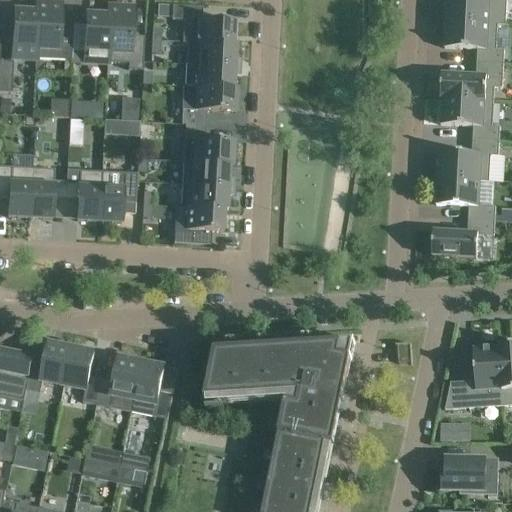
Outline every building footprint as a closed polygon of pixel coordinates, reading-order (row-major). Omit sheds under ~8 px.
[(446,24),(488,26),(498,26),(506,27),(507,0),(447,0),(446,24)] [(15,13),(12,59),(35,60),(38,4),(37,4),(36,14),(15,13)] [(60,6),(38,4),(35,60),(71,62),(71,53),(72,30),(59,29),(60,6)] [(187,45),(236,47),(236,46),(233,46),(234,23),(201,21),(202,9),(172,7),(171,21),(183,22),(182,45),(187,45)] [(84,63),(107,64),(110,8),(109,8),(108,18),(87,17),(84,63)] [(130,56),(132,9),(110,8),(107,64),(108,64),(108,55),(130,56)] [(505,52),(496,51),(498,26),(488,26),(446,24),(444,50),(477,52),(477,65),(504,67),(505,52)] [(151,42),(160,43),(161,30),(152,29),(151,42)] [(159,55),(160,43),(151,42),(150,55),(159,55)] [(186,66),(238,69),(238,61),(235,61),(236,47),(187,45),(186,66)] [(79,66),(80,53),(71,53),(71,62),(71,66),(79,66)] [(130,56),(129,70),(142,71),(143,57),(130,56)] [(0,94),(11,95),(13,63),(0,62),(0,94)] [(477,65),(476,79),(442,77),(440,101),(494,103),(495,90),(503,90),(503,79),(504,67),(477,65)] [(185,88),(234,91),(234,77),(237,78),(238,69),(186,66),(185,88)] [(152,74),(143,74),(143,87),(152,88),(152,74)] [(236,102),(237,91),(234,91),(185,88),(183,88),(182,112),(197,113),(196,127),(205,127),(206,113),(236,115),(236,102)] [(1,100),(0,107),(0,114),(10,115),(10,101),(1,100)] [(122,100),(120,123),(138,123),(139,101),(122,100)] [(442,101),(440,127),(473,129),(473,142),(500,144),(501,129),(496,129),(493,129),(494,103),(440,101),(442,101)] [(74,103),(73,117),(86,118),(87,104),(74,103)] [(72,120),(71,145),(85,146),(85,121),(72,120)] [(125,123),(124,138),(139,138),(140,124),(125,123)] [(233,156),(234,143),(204,142),(205,127),(196,127),(195,141),(184,141),(183,164),(230,167),(233,167),(233,156)] [(472,155),(439,154),(438,180),(489,183),(490,158),(499,159),(500,144),(473,142),(472,155)] [(147,163),(138,163),(138,176),(147,176),(147,163)] [(183,164),(182,186),(231,189),(232,181),(229,181),(230,167),(183,164)] [(32,170),(0,168),(0,198),(8,199),(7,219),(30,220),(31,200),(32,170)] [(65,202),(66,184),(54,183),(54,172),(32,170),(31,200),(30,220),(52,222),(53,202),(65,202)] [(99,224),(101,174),(67,172),(66,184),(65,202),(78,203),(77,223),(99,224)] [(137,176),(101,174),(99,224),(121,225),(122,205),(136,206),(137,176)] [(468,222),(496,224),(496,218),(497,209),(492,208),(493,184),(489,183),(438,180),(436,207),(469,209),(468,222)] [(182,186),(181,208),(227,211),(228,197),(231,197),(231,189),(182,186)] [(143,194),(143,207),(152,207),(152,195),(143,194)] [(143,207),(142,220),(151,220),(152,208),(152,207),(143,207)] [(211,234),(223,234),(224,212),(227,212),(227,211),(181,208),(175,208),(173,245),(210,247),(211,234)] [(496,218),(496,224),(511,224),(511,212),(502,212),(501,218),(496,218)] [(433,234),(432,258),(473,261),(478,261),(478,260),(493,261),(494,239),(495,239),(496,224),(468,222),(468,236),(433,234)] [(343,403),(355,344),(215,353),(205,402),(207,402),(207,410),(206,410),(206,412),(224,410),(224,409),(285,405),(265,505),(241,500),(238,511),(320,511),(340,415),(343,403)] [(40,396),(42,384),(64,389),(72,349),(71,350),(49,345),(44,370),(32,368),(27,393),(40,396)] [(411,345),(396,346),(396,348),(398,348),(398,349),(399,364),(399,366),(411,365),(411,367),(413,366),(411,345)] [(511,346),(499,347),(503,408),(511,407),(511,346)] [(499,347),(499,349),(473,350),(475,383),(451,385),(445,412),(446,412),(503,408),(499,347)] [(85,393),(83,404),(97,407),(102,382),(90,380),(95,354),(73,350),(73,349),(72,349),(64,389),(85,393)] [(1,352),(0,358),(0,410),(20,415),(22,402),(25,403),(27,393),(32,368),(34,359),(1,352)] [(102,382),(97,407),(110,410),(132,415),(142,363),(141,364),(119,359),(114,385),(102,382)] [(143,363),(142,363),(132,415),(168,422),(173,397),(160,394),(165,369),(143,364),(143,363)] [(441,446),(454,446),(454,429),(441,429),(441,446)] [(17,437),(7,435),(5,446),(15,448),(17,437)] [(13,459),(15,448),(5,446),(3,457),(13,459)] [(48,472),(51,453),(19,447),(16,467),(48,472)] [(88,448),(85,462),(101,466),(105,466),(108,452),(88,448)] [(123,456),(120,470),(136,473),(138,473),(141,459),(123,456)] [(486,484),(498,485),(498,462),(446,461),(446,473),(443,473),(443,477),(439,477),(439,489),(442,489),(442,493),(461,494),(461,496),(460,496),(460,497),(472,497),(472,496),(472,494),(485,494),(486,484)] [(83,477),(98,480),(101,466),(85,462),(83,477)] [(120,470),(118,484),(135,487),(136,485),(147,487),(150,476),(138,473),(136,473),(120,470)] [(38,511),(39,510),(4,503),(2,511),(38,511)]
